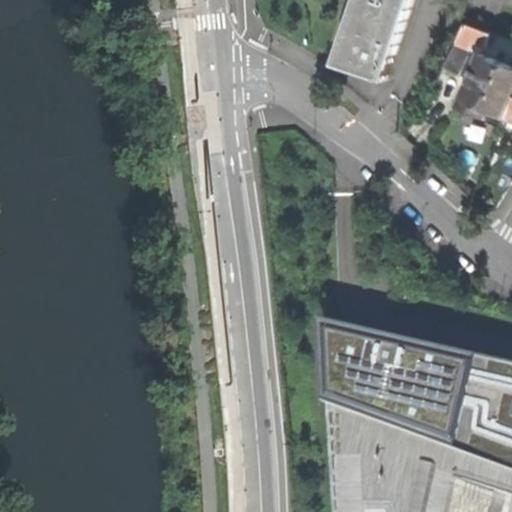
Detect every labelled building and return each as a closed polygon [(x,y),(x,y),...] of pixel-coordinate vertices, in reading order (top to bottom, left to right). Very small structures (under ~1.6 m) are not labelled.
[(371,73),(389,79),(390,77),(389,76),(414,0),(361,0),(341,60),(340,59),(339,62),(359,69),(371,73)] [(467,21),(461,34),(476,41),(487,46),(493,33),(467,21)] [(476,41),(461,34),(446,68),(461,75),(476,41)] [(484,113),(507,124),(510,117),(511,112),(511,66),(484,54),(462,104),(484,113)] [(369,81),(371,73),(359,69),(357,77),(369,81)] [(511,511),(511,362),(333,320),(341,511),(511,511)]
